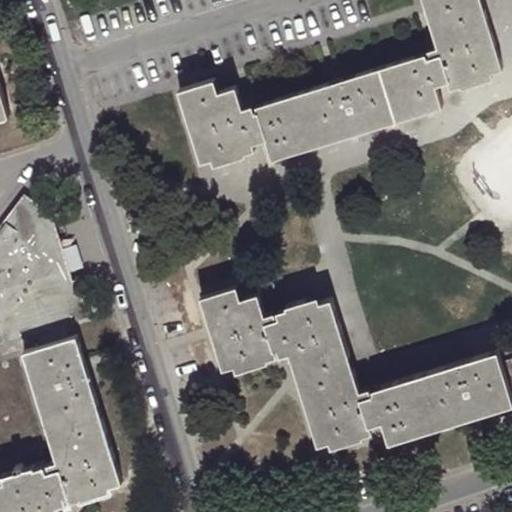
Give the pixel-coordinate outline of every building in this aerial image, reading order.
[(423,0),(440,55),(448,82),(503,67),(481,0),(423,0)] [(448,82),(440,55),(430,57),(424,59),(423,54),(369,70),(386,125),(443,107),(437,86),(448,82)] [(386,125),(369,70),(337,81),(257,105),(268,140),(273,159),(386,125)] [(268,140),(257,105),(252,106),(247,108),(240,87),(223,92),(219,78),(182,90),(205,161),(229,154),(231,162),(250,156),(248,147),(268,140)] [(0,117),(10,115),(0,81),(0,117)] [(0,233),(0,318),(8,343),(91,317),(80,282),(64,286),(33,188),(0,233)] [(202,296),(225,367),(270,352),(279,349),(268,314),(259,287),(237,294),(234,285),(202,296)] [(364,390),(331,293),(268,314),(279,349),(314,449),(363,433),(360,424),(366,422),(374,420),(364,390)] [(81,336),(29,352),(60,457),(114,441),(88,358),(81,336)] [(511,388),(499,348),(364,390),(374,420),(382,446),(480,415),(511,404),(511,388)] [(0,481),(0,497),(4,511),(62,511),(60,505),(67,503),(83,498),(84,501),(116,492),(114,485),(126,482),(114,441),(60,457),(4,473),(6,479),(0,481)]
